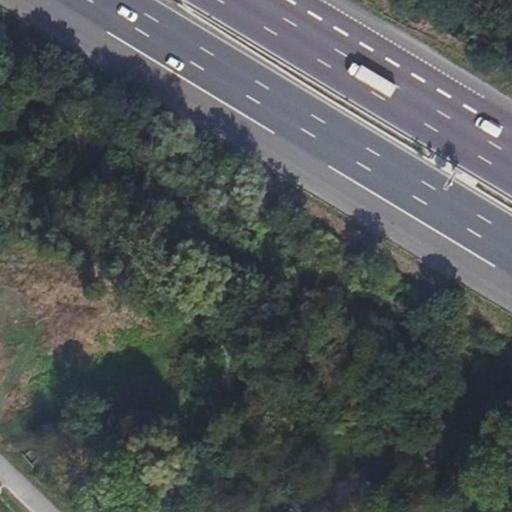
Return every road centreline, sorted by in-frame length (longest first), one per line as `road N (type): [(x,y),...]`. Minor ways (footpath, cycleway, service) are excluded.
road 1 (motorway): [(109,0),(511,245)]
road 2 (motorway): [(511,154),(257,0)]
road 3 (residential): [(323,511),(511,404)]
